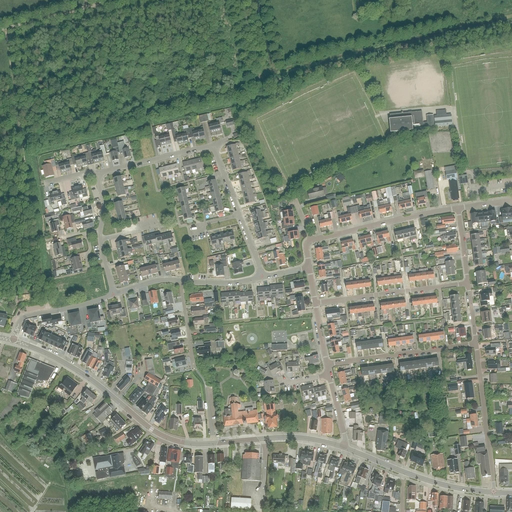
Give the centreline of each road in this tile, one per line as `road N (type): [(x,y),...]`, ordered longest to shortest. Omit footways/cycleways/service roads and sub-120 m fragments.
road 1 (tertiary): [(212,444),(158,434),(75,370),(12,340)]
road 2 (residential): [(212,444),(179,281)]
road 3 (unclassified): [(314,303),(467,283)]
road 4 (residential): [(310,240),(457,208)]
road 5 (residential): [(326,364),(475,344)]
road 6 (residential): [(493,492),(475,344)]
road 7 (tertiary): [(346,449),(299,438),(212,444)]
road 8 (residential): [(95,173),(212,145)]
